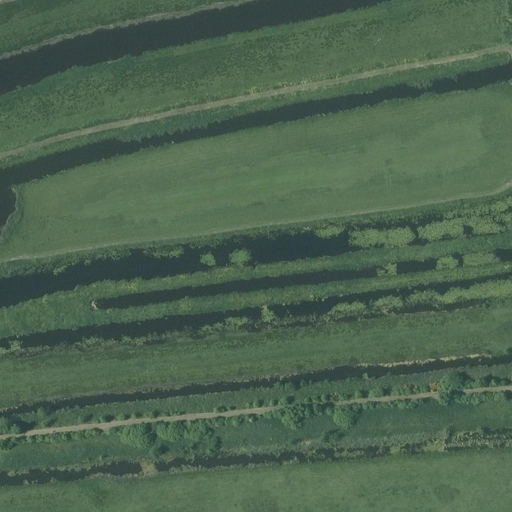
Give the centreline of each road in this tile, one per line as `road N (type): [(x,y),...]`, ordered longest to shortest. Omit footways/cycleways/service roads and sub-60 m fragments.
road 1 (track): [(0,389),(511,329)]
road 2 (track): [(511,388),(0,439)]
